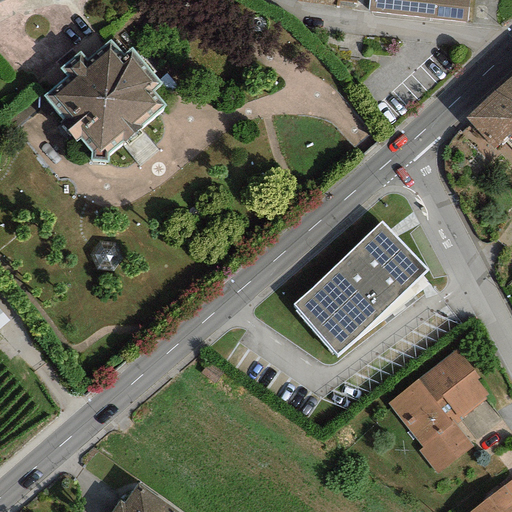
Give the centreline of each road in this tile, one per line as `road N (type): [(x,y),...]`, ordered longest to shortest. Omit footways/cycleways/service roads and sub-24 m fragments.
road 1 (secondary): [(405,148),(0,498)]
road 2 (residential): [(274,0),(336,20),(480,37),(500,55)]
road 3 (residential): [(405,148),(511,349)]
road 4 (secondary): [(500,55),(405,148)]
